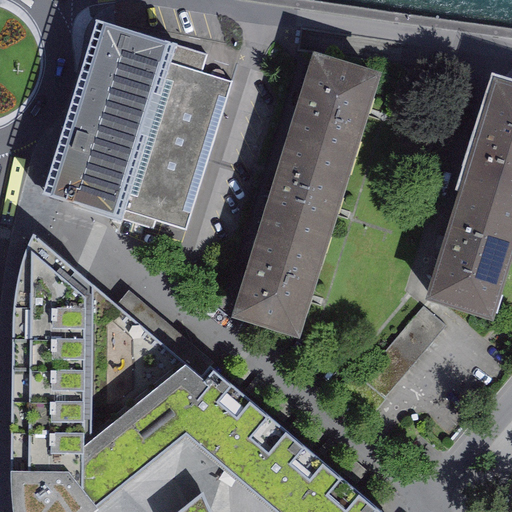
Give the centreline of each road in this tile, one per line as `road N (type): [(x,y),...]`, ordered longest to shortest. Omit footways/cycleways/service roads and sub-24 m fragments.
road 1 (residential): [(195,0),(511,48)]
road 2 (residential): [(431,507),(511,401)]
